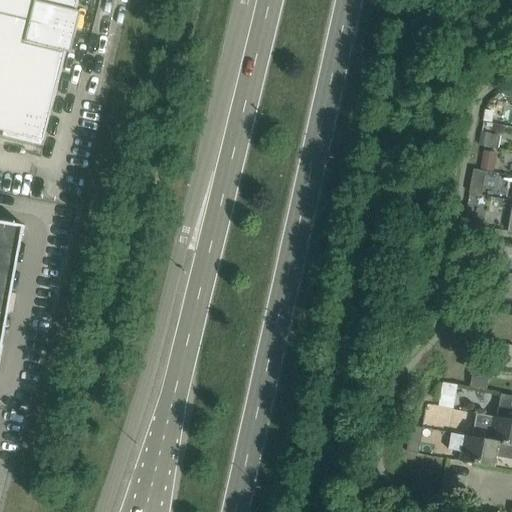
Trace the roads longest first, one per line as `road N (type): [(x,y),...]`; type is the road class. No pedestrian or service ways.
road 1 (secondary): [(263,0),(140,511)]
road 2 (secondary): [(234,511),(348,0)]
